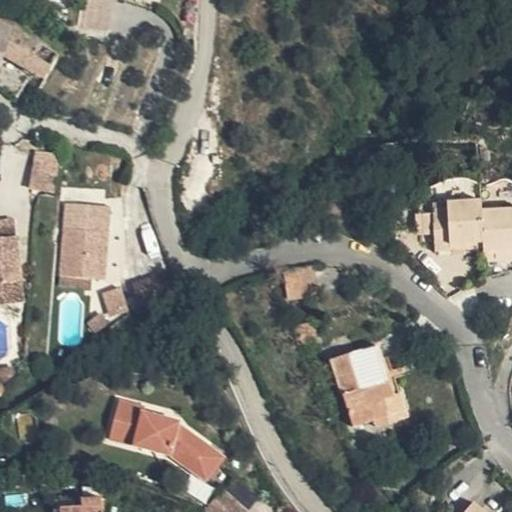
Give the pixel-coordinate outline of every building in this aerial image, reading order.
[(45,75),(56,83),(71,57),(34,36),(4,24),(0,33),(0,74),(4,76),(15,59),(45,75)] [(3,79),(29,101),(45,75),(15,59),(4,76),(3,79)] [(52,158),(47,174),(72,181),(76,165),(52,158)] [(72,181),(47,174),(43,191),(67,198),(72,181)] [(72,216),(88,217),(91,190),(76,189),(72,216)] [(66,280),(113,285),(120,218),(100,216),(97,235),(72,232),(66,280)] [(0,231),(26,233),(26,218),(6,217),(0,220),(0,231)] [(511,268),(511,226),(506,227),(506,218),(471,219),(471,226),(458,227),(460,267),(486,266),(486,260),(508,259),(509,264),(509,268),(511,268)] [(4,277),(22,279),(26,233),(0,231),(0,291),(3,291),(4,277)] [(312,267),(283,269),(286,298),(315,295),(312,267)] [(3,291),(3,297),(21,299),(22,279),(4,277),(3,291)] [(125,295),(140,322),(148,316),(154,312),(138,287),(125,295)] [(349,331),(346,300),(317,302),(320,332),(349,331)] [(319,368),(337,367),(336,352),(319,352),(319,368)] [(0,382),(13,371),(12,365),(0,366),(0,382)] [(384,464),(415,460),(407,396),(399,397),(397,382),(350,389),(359,459),(383,456),(384,464)] [(177,460),(196,475),(215,451),(186,430),(186,428),(150,418),(151,413),(126,408),(117,445),(177,460)] [(215,451),(196,475),(211,487),(230,465),(215,451)] [(230,497),(248,477),(244,474),(227,495),(230,497)] [(258,511),(271,496),(248,477),(230,497),(248,511),(258,511)]
